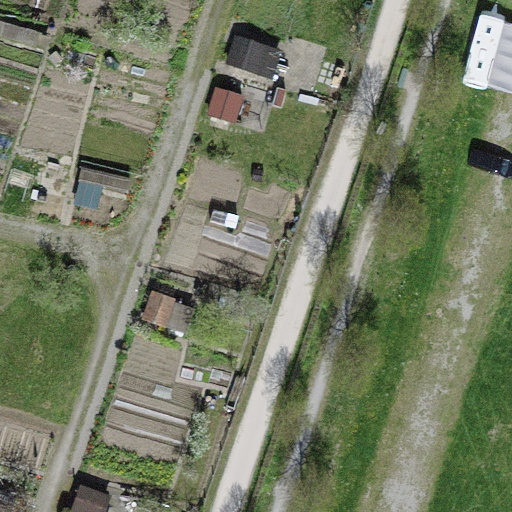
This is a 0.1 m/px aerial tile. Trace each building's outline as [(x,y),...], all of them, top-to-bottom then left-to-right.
[(225,62),(274,80),(284,52),(235,35),(225,62)] [(235,125),(236,120),(261,128),(269,105),(214,87),(205,114),(235,125)] [(30,212),(63,220),(73,175),(41,167),(30,212)] [(78,181),(128,193),(131,180),(82,167),(78,181)] [(175,301),(176,297),(152,289),(142,319),(165,327),(164,331),(185,338),(195,307),(175,301)] [(71,511),(121,511),(124,504),(108,499),(110,495),(80,485),(71,511)] [(23,511),(28,494),(0,487),(0,511),(23,511)]
